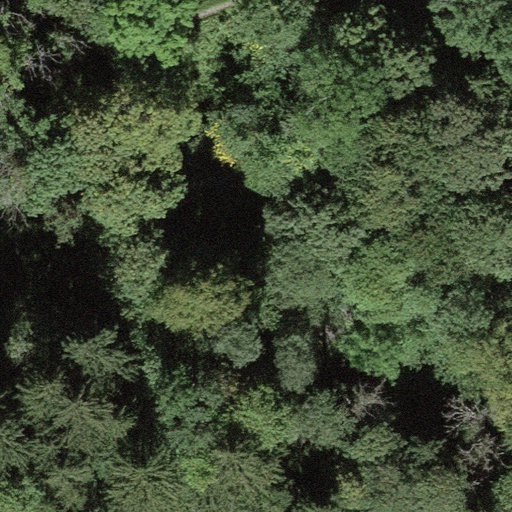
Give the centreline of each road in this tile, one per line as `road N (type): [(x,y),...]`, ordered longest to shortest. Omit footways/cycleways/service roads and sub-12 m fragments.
road 1 (track): [(0,185),(122,196),(289,175),(423,224),(429,269),(311,341),(287,386),(511,384)]
road 2 (track): [(0,71),(210,0)]
